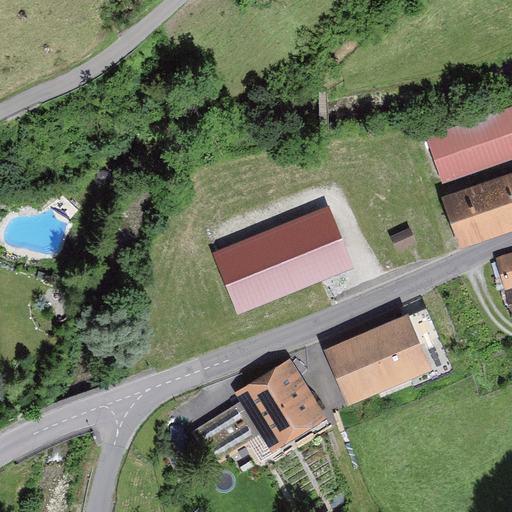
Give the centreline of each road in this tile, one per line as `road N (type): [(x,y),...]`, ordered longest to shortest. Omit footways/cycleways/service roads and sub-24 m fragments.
road 1 (tertiary): [(129,395),(381,299),(511,238)]
road 2 (unclassified): [(0,111),(102,60),(178,0)]
road 3 (track): [(506,0),(344,73),(322,91)]
road 4 (track): [(426,190),(349,180),(336,170),(323,136),(322,91)]
road 5 (tertiary): [(0,452),(129,395)]
road 6 (unclassified): [(97,511),(129,395)]
